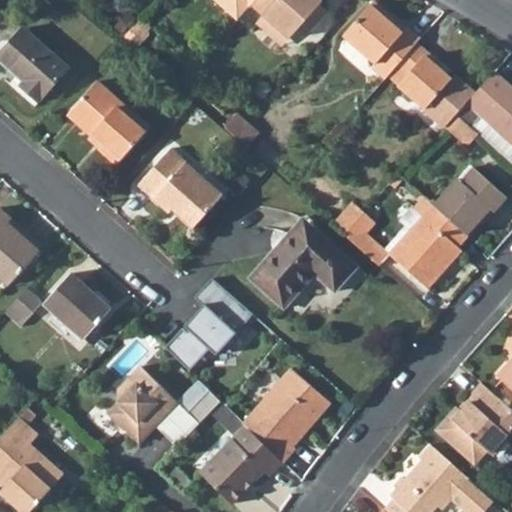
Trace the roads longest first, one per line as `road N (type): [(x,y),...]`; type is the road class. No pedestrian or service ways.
road 1 (residential): [(309,511),(374,422),(511,263)]
road 2 (residential): [(0,148),(158,284)]
